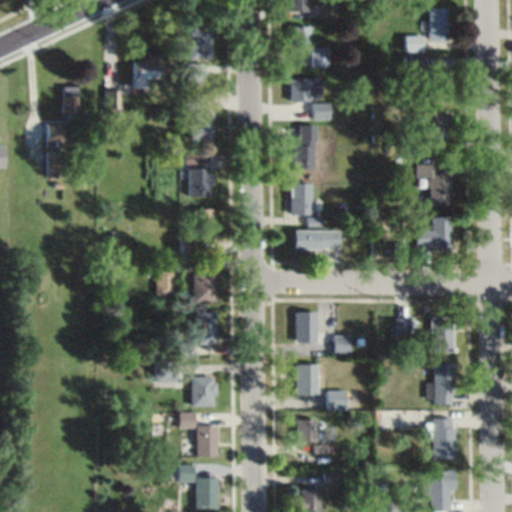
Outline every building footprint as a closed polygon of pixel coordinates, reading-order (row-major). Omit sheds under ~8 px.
[(308,0),(288,0),(288,12),(309,12),(308,0)] [(425,39),(444,39),(444,7),(425,7),(425,39)] [(188,59),(210,59),(210,26),(188,26),(188,59)] [(309,51),(309,26),(288,26),(288,51),(309,51)] [(400,51),(418,51),(418,35),(400,35),(400,51)] [(160,78),(160,56),(132,56),(132,89),(150,89),(150,78),(160,78)] [(422,98),(446,98),(446,69),(422,69),(422,98)] [(288,100),(318,100),(318,78),(288,78),(288,100)] [(61,114),(76,114),(76,86),(61,86),(61,114)] [(106,90),(106,108),(121,108),(121,90),(106,90)] [(310,119),(329,119),(329,103),(310,103),(310,119)] [(189,140),(211,140),(211,111),(189,111),(189,140)] [(419,141),(439,141),(439,111),(419,111),(419,141)] [(63,122),(45,122),(45,140),(63,140),(63,122)] [(315,124),(298,124),(298,146),(289,146),(289,168),(315,168),(315,124)] [(46,175),(61,175),(61,150),(46,150),(46,175)] [(446,205),(446,174),(433,174),(433,164),(411,164),(411,180),(425,180),(425,205),(446,205)] [(213,167),(186,167),(186,196),(213,196),(213,167)] [(289,215),(310,215),(310,183),(289,183),(289,215)] [(411,231),(411,250),(447,250),(447,218),(427,218),(427,231),(411,231)] [(291,230),(291,249),(337,249),(337,230),(291,230)] [(191,302),(213,302),(213,270),(191,270),(191,302)] [(214,311),(194,311),(194,343),(214,343),(214,311)] [(292,311),(292,342),(314,342),(314,311),(292,311)] [(427,317),(427,353),(449,353),(449,317),(427,317)] [(407,319),(391,319),(391,335),(407,335),(407,319)] [(347,335),(331,335),(331,354),(347,354),(347,335)] [(293,395),(315,395),(315,363),(293,363),(293,395)] [(423,383),(423,404),(447,404),(447,364),(429,364),(429,383),(423,383)] [(189,405),(215,405),(215,376),(189,376),(189,405)] [(343,390),(323,390),(323,409),(343,409),(343,390)] [(451,458),(451,417),(422,417),(422,438),(430,438),(430,458),(451,458)] [(313,441),(313,418),(293,418),(293,441),(313,441)] [(216,425),(194,425),(194,455),(216,455),(216,425)] [(194,508),(217,508),(217,476),(193,476),(193,464),(175,464),(175,482),(194,482),(194,508)] [(449,470),(428,470),(428,481),(418,481),(418,501),(428,501),(428,511),(449,511),(449,470)] [(293,511),(318,511),(318,489),(293,489),(293,511)]
